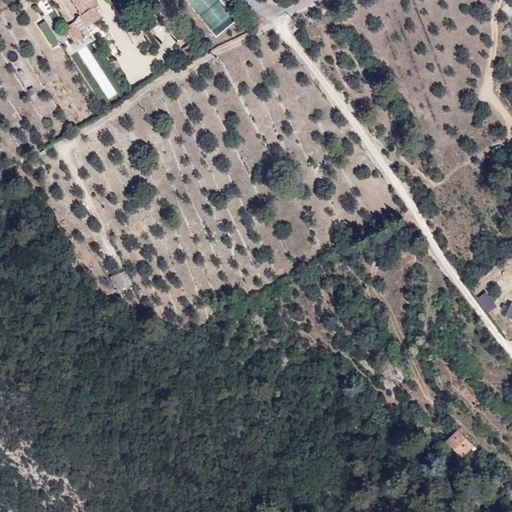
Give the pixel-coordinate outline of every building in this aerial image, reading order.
[(216,0),(184,0),(214,33),(232,17),(216,0)] [(96,17),(89,6),(77,13),(85,25),(96,17)] [(50,47),(70,38),(64,25),(52,30),(47,20),(39,23),(50,47)] [(75,43),(83,39),(76,28),(68,33),(75,43)] [(133,46),(144,43),(141,32),(130,35),(133,46)] [(147,281),(141,266),(125,273),(130,287),(147,281)] [(502,308),(491,294),(482,301),(492,315),(502,308)] [(462,456),(473,446),(459,431),(449,441),(462,456)] [(450,450),(444,443),(437,449),(443,457),(450,450)]
